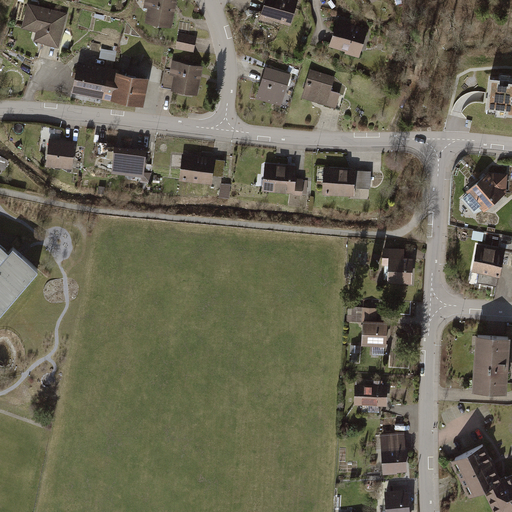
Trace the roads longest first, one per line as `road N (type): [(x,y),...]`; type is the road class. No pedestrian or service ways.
road 1 (residential): [(224,131),(0,110)]
road 2 (residential): [(437,139),(224,131)]
road 3 (residential): [(428,511),(431,306)]
road 4 (residential): [(431,306),(437,139)]
road 5 (residential): [(224,131),(226,44),(212,7)]
